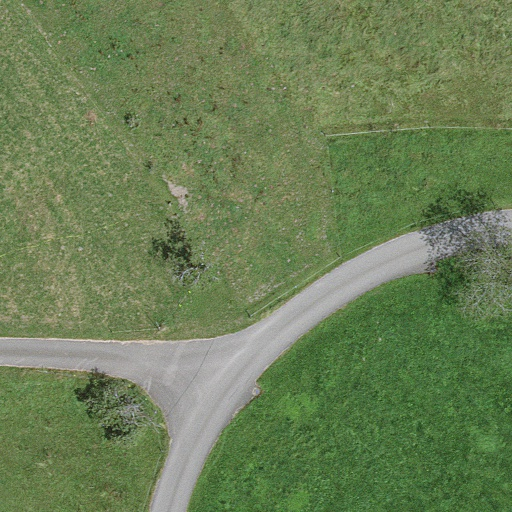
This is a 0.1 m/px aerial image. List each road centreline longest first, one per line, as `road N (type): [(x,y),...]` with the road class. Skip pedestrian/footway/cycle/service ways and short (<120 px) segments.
road 1 (track): [(171,511),(186,464),(231,392),(299,322),(371,277),(460,242),(511,237)]
road 2 (track): [(0,355),(254,368)]
